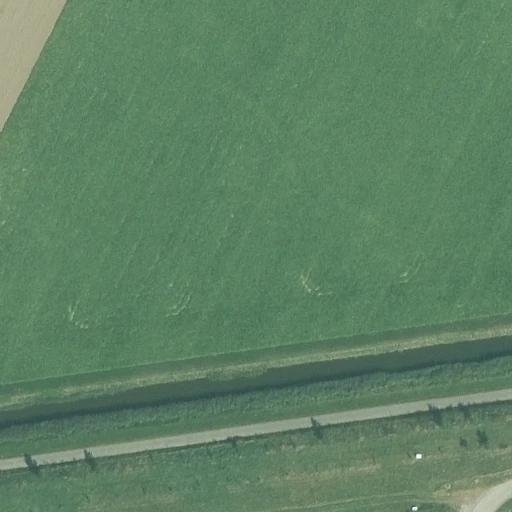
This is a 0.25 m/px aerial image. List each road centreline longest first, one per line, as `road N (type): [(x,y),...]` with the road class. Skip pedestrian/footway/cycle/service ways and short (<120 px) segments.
road 1 (unclassified): [(511,391),(0,470)]
road 2 (track): [(511,486),(332,511)]
